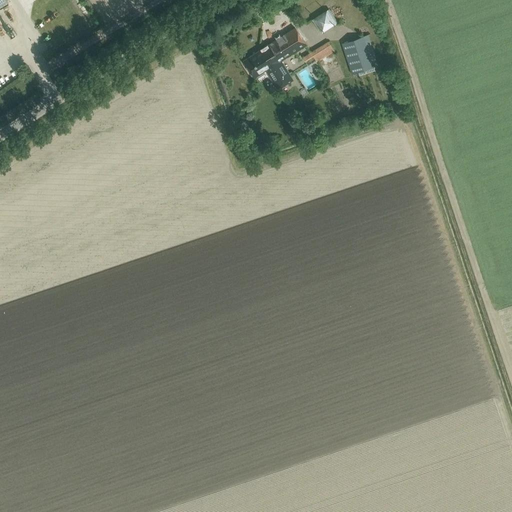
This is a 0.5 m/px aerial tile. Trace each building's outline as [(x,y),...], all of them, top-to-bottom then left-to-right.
[(322,33),(336,24),(327,10),(313,19),(322,33)] [(281,61),(306,45),(295,28),(244,61),(254,78),(266,71),(278,90),(293,80),(281,61)] [(354,74),(374,67),(364,36),(343,43),(354,74)] [(314,60),(333,51),(329,41),(301,54),(304,61),(313,57),(314,60)] [(367,73),(358,75),(361,90),(371,87),(367,73)]
